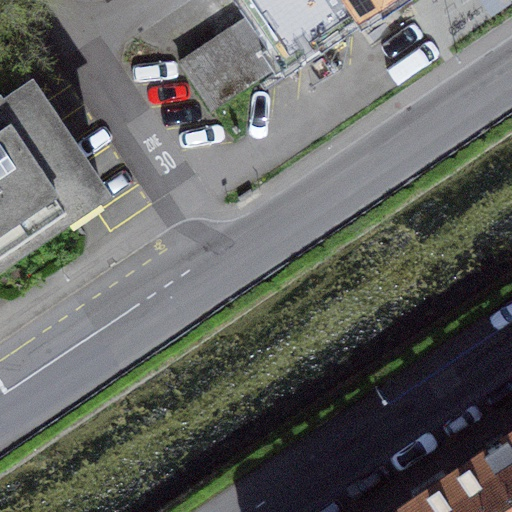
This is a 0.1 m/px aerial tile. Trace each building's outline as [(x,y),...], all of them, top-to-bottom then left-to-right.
[(248,0),(256,10),(287,57),(372,0),(248,0)] [(287,57),(256,10),(179,61),(210,109),(287,57)] [(0,44),(0,106),(28,87),(0,44)] [(0,106),(0,251),(96,184),(28,87),(0,106)] [(511,433),(487,450),(511,487),(511,433)] [(511,511),(511,487),(487,450),(409,504),(414,511),(511,511)]
